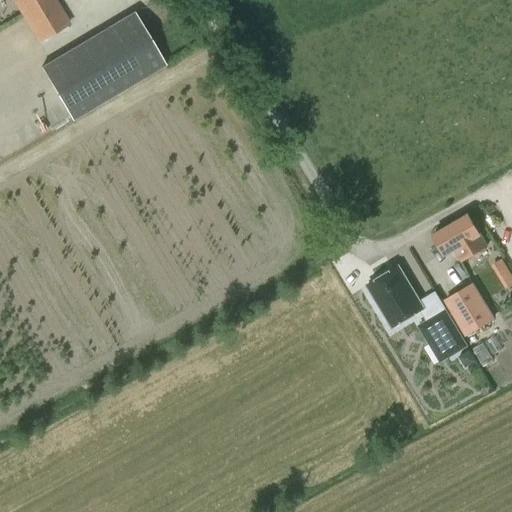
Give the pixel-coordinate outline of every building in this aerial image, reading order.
[(13,0),(37,40),(68,21),(55,0),(13,0)] [(133,11),(41,65),(72,118),(164,64),(133,11)] [(486,245),(469,215),(432,236),(443,256),(453,250),(459,261),(486,245)] [(375,277),(393,264),(386,254),(368,267),(375,277)] [(371,286),(394,327),(426,309),(403,268),(371,286)] [(494,320),(472,284),(443,301),(465,337),(494,320)] [(421,326),(441,362),(467,347),(447,312),(421,326)]
